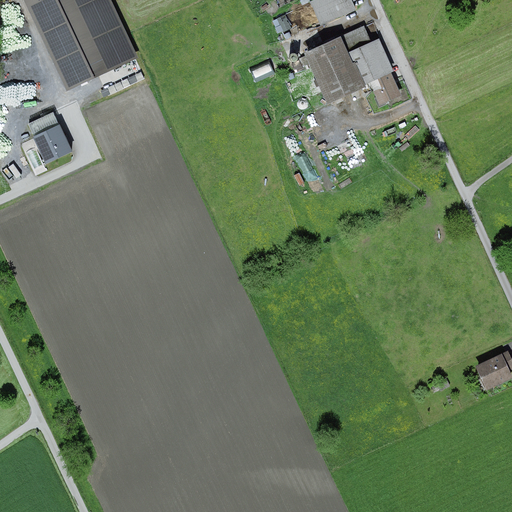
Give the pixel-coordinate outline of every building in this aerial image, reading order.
[(29,0),(68,88),(135,58),(109,0),(29,0)] [(347,0),(317,0),(310,3),(319,24),(351,10),(347,0)] [(280,33),(293,27),(288,14),(274,19),(280,33)] [(371,25),(305,54),(325,100),(367,81),(378,104),(398,95),(378,49),(382,48),(371,25)] [(257,81),(275,74),(271,62),(253,69),(257,81)] [(73,152),(56,113),(31,125),(48,163),(73,152)] [(505,357),(476,369),(485,390),(509,380),(505,372),(510,369),(505,357)]
